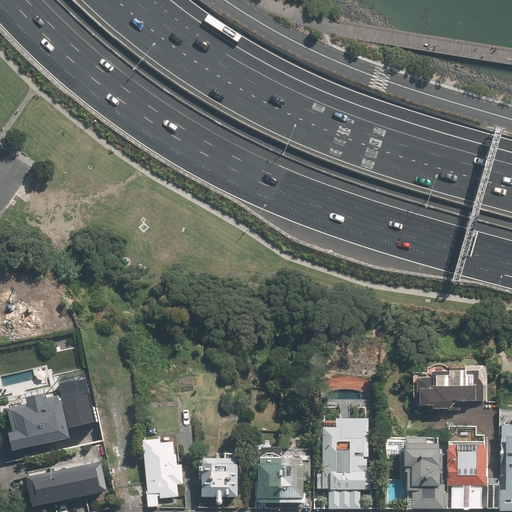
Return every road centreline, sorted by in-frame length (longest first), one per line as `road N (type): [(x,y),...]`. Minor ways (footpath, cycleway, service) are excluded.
road 1 (motorway): [(426,228),(245,163),(152,109),(26,0)]
road 2 (motorway): [(118,0),(163,38),(298,118),(511,187)]
road 3 (residential): [(224,0),(337,63),(511,119)]
